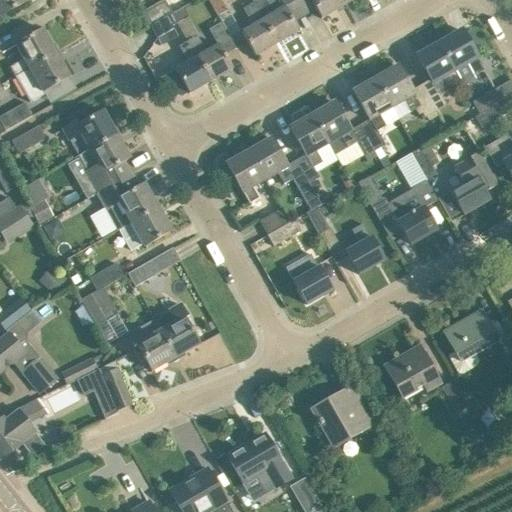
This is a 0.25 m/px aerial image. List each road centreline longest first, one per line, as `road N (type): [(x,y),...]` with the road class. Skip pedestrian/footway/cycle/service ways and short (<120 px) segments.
road 1 (residential): [(171,149),(434,0)]
road 2 (residential): [(289,362),(511,241)]
road 3 (residential): [(289,362),(171,149)]
road 4 (residential): [(96,449),(289,362)]
road 5 (residential): [(171,149),(86,0)]
